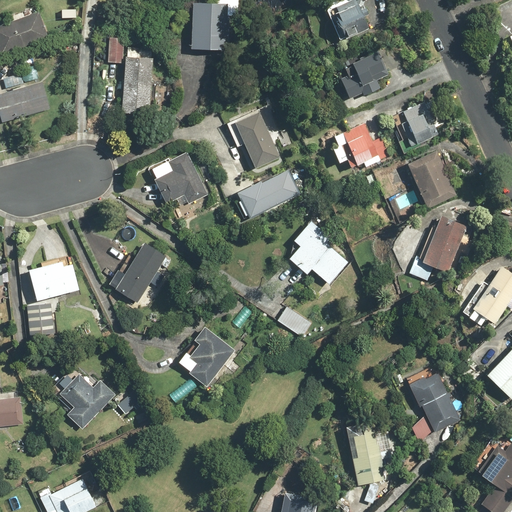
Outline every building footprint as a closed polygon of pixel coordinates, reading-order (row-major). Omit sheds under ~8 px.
[(328,10),(329,11),(342,42),(375,27),(363,0),(337,0),(333,2),(328,10)] [(228,4),(193,2),(192,49),(226,50),(228,4)] [(49,38),(38,11),(26,16),(24,11),(16,14),(18,19),(0,25),(0,47),(3,55),(49,38)] [(125,62),(126,47),(126,33),(109,32),(108,61),(125,62)] [(126,47),(125,62),(123,112),(150,113),(152,48),(126,47)] [(356,71),(341,78),(350,98),(391,81),(378,51),(352,62),(356,71)] [(3,77),(5,88),(26,83),(23,72),(3,77)] [(43,83),(0,94),(0,112),(3,122),(50,109),(43,83)] [(401,124),(411,145),(439,133),(425,102),(393,116),(397,126),(401,124)] [(238,145),(244,142),(255,167),(280,155),(259,108),(228,122),(238,145)] [(380,159),(364,122),(335,134),(339,145),(333,148),(339,163),(354,157),(359,169),(380,159)] [(188,149),(168,159),(172,168),(155,176),(168,202),(177,197),(181,205),(208,192),(188,149)] [(437,150),(408,163),(428,209),(457,196),(437,150)] [(251,216),(301,193),(289,167),(239,191),(251,216)] [(473,225),(442,212),(424,257),(417,254),(410,272),(428,279),(433,264),(453,272),(473,225)] [(335,239),(312,218),(294,238),(301,243),(289,255),(307,271),(312,265),(329,280),(347,260),(330,244),(335,239)] [(139,301),(166,255),(143,241),(125,271),(118,267),(108,282),(139,301)] [(29,267),(37,298),(80,287),(73,262),(64,264),(63,259),(29,267)] [(511,297),(511,271),(501,264),(467,314),(481,323),(486,315),(496,321),(511,297)] [(269,313),(269,314),(302,336),(311,322),(283,303),(291,292),(263,272),(246,297),(269,313)] [(51,301),(27,303),(30,335),(55,333),(51,301)] [(99,308),(92,311),(102,333),(110,329),(99,308)] [(193,343),(179,360),(190,369),(188,371),(206,386),(234,350),(205,326),(196,337),(200,341),(196,346),(193,343)] [(511,346),(486,372),(511,397),(511,346)] [(60,391),(74,406),(67,412),(83,428),(116,394),(101,379),(96,383),(82,369),(60,391)] [(410,422),(417,439),(434,431),(459,421),(438,371),(410,383),(419,405),(423,404),(427,414),(410,422)] [(133,406),(139,411),(145,405),(132,391),(118,403),(126,412),(133,406)] [(0,424),(23,422),(19,392),(0,394),(0,424)] [(388,429),(376,432),(371,412),(342,419),(358,484),(387,477),(382,459),(395,456),(388,429)] [(487,443),(471,463),(496,482),(481,501),(495,511),(503,511),(511,501),(511,442),(511,441),(505,449),(497,444),(494,448),(487,443)] [(80,511),(97,504),(84,476),(52,491),(49,486),(38,491),(48,511),(57,511),(58,511),(80,511)] [(280,511),(313,511),(316,494),(284,490),(280,511)]
